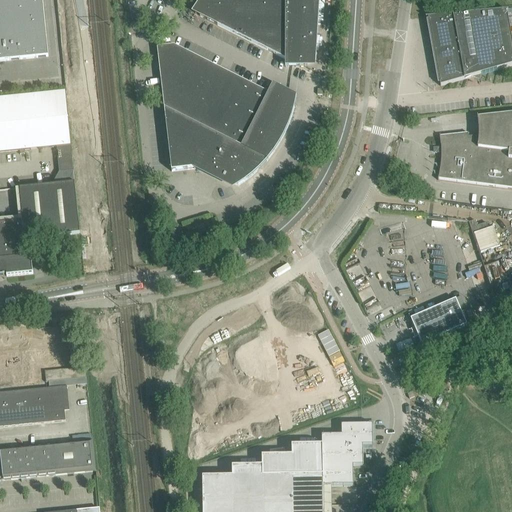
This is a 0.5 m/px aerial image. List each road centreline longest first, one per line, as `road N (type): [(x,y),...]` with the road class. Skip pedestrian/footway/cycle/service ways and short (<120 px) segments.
road 1 (unclassified): [(366,511),(401,417),(331,279),(327,248),(378,162),(405,0)]
road 2 (unclassified): [(164,18),(305,92),(297,131),(261,183),(225,206),(191,212),(149,187),(140,44)]
road 3 (secondary): [(193,329),(230,316),(278,280),(356,172),(370,138),(378,75),(364,0)]
road 4 (secondary): [(0,312),(189,280),(253,250)]
road 5 (unknown): [(465,283),(482,294),(482,321),(381,365)]
road 6 (track): [(454,382),(398,511)]
road 7 (unknown): [(429,291),(399,304),(389,299),(374,242),(384,215)]
road 8 (secondary): [(67,351),(154,343),(193,329)]
road 9 (unknown): [(511,200),(425,185),(417,145)]
road 10 (secondary): [(193,329),(67,351)]
